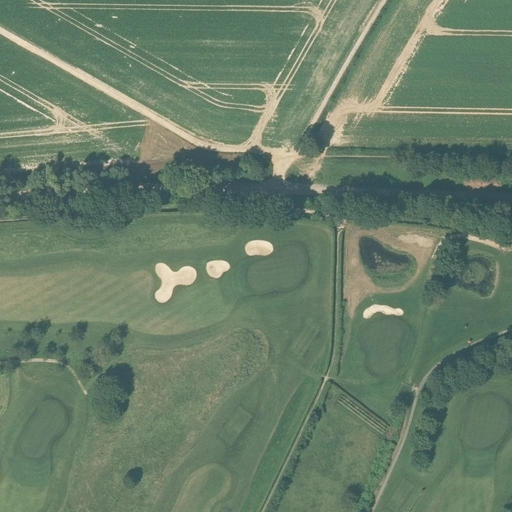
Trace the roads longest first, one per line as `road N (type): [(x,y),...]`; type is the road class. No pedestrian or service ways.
road 1 (unclassified): [(511,198),(238,189),(0,198)]
road 2 (track): [(0,30),(203,145),(281,157)]
road 3 (track): [(0,220),(262,197)]
road 4 (track): [(511,161),(291,158)]
road 5 (track): [(385,0),(291,158)]
